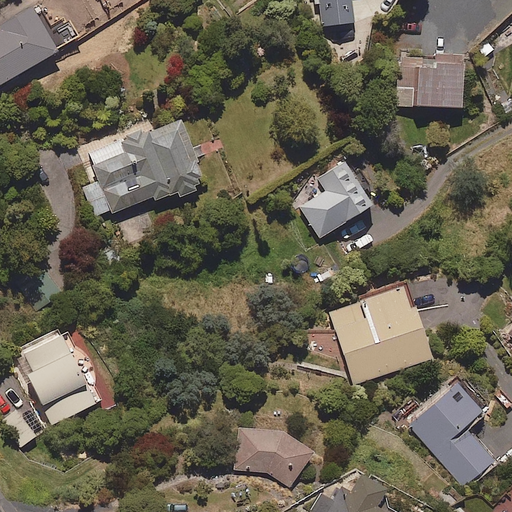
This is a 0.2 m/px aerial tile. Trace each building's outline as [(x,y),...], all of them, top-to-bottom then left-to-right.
[(318,0),(323,30),(355,25),(350,0),(318,0)] [(0,29),(0,89),(81,43),(69,23),(53,33),(39,8),(0,29)] [(463,58),(397,59),(398,112),(464,111),(463,58)] [(205,192),(182,121),(86,153),(96,183),(83,187),(94,221),(177,194),(179,200),(205,192)] [(373,211),(345,161),(316,178),(320,185),(296,199),(320,241),(373,211)] [(410,312),(403,290),(330,315),(355,387),(432,361),(415,311),(410,312)] [(52,431),(104,403),(92,380),(100,376),(84,346),(76,351),(67,334),(22,359),(31,376),(24,380),(52,431)] [(483,416),(458,387),(411,429),(465,490),(494,464),(465,432),(483,416)] [(20,418),(15,411),(1,420),(19,449),(37,438),(33,432),(44,425),(34,409),(20,418)] [(279,434),(239,430),(235,467),(268,475),(290,489),(315,456),(279,434)] [(388,494),(364,479),(354,496),(344,491),(336,505),(321,496),(312,511),(384,511),(379,509),(388,494)]
